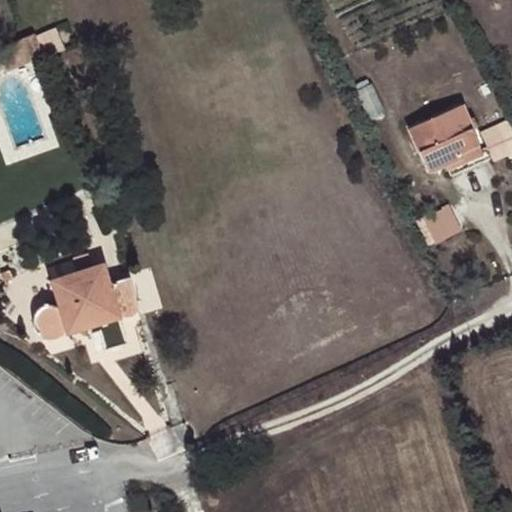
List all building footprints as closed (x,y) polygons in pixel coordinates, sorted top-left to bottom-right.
[(0,48),(0,65),(3,73),(43,57),(33,34),(0,48)] [(459,106),(407,131),(428,175),(445,166),(465,157),(463,151),(477,144),(459,106)] [(484,128),(496,159),(511,152),(511,118),(484,128)] [(445,166),(450,178),(486,161),(477,144),(463,151),(465,157),(445,166)] [(422,218),(436,245),(462,231),(448,204),(422,218)] [(0,254),(0,255),(1,259),(85,221),(84,218),(0,254)] [(85,221),(1,259),(9,277),(92,241),(85,221)] [(1,259),(0,259),(0,281),(9,277),(1,259)] [(106,283),(101,263),(49,278),(55,301),(50,299),(40,300),(34,304),(31,309),(29,315),(31,322),(37,330),(43,333),(52,332),(57,330),(60,327),(62,324),(65,331),(116,316),(121,318),(125,317),(130,316),(134,311),(135,306),(135,302),(126,277),(106,283)]
